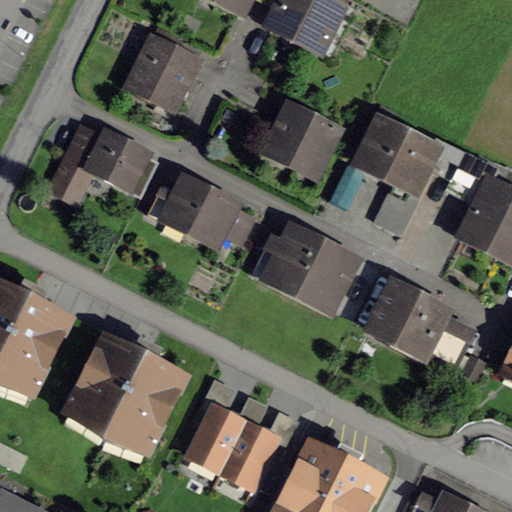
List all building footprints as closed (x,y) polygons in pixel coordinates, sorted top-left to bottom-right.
[(247,0),(263,0),(266,1),(266,0),(218,0),(241,12),(247,0)] [(266,0),(266,1),(281,9),(272,27),(320,50),(332,25),(338,29),(345,15),(314,0),(266,0)] [(152,42),(131,87),(176,108),(197,63),(152,42)] [(292,112),(271,152),(314,173),(334,133),(292,112)] [(425,168),(451,182),(464,157),(420,135),(417,142),(382,125),(362,165),(414,191),(425,168)] [(130,188),(145,158),(107,139),(105,143),(83,131),(52,191),(76,203),(93,170),(130,188)] [(496,173),(464,157),(451,182),(447,191),(478,206),(466,231),(484,240),(482,246),(511,260),(511,196),(490,186),(496,173)] [(161,193),(149,218),(165,226),(168,220),(216,245),(221,235),(241,245),(253,221),(233,211),(234,209),(185,183),(176,201),(161,193)] [(271,241),(256,271),(271,280),(329,310),(352,262),(294,233),(286,249),(271,241)] [(0,374),(33,391),(66,325),(38,310),(46,296),(25,285),(17,300),(0,291),(0,374)] [(393,287),(371,331),(424,358),(428,352),(455,365),(469,336),(442,323),(447,314),(393,287)] [(149,449),(182,383),(154,369),(162,354),(140,343),(133,358),(105,344),(71,410),(149,449)] [(259,431),(269,409),(249,399),(238,421),(259,431)] [(190,456),(222,472),(244,428),(212,412),(190,456)] [(293,444),(299,422),(277,416),(271,438),(293,444)] [(276,444),(244,428),(222,472),(253,488),(276,444)] [(280,511),(366,511),(379,486),(310,452),(280,511)] [(0,511),(28,511),(29,511),(2,498),(6,489),(0,485),(0,511)] [(484,511),(452,495),(442,511),(420,501),(414,511),(484,511)]
